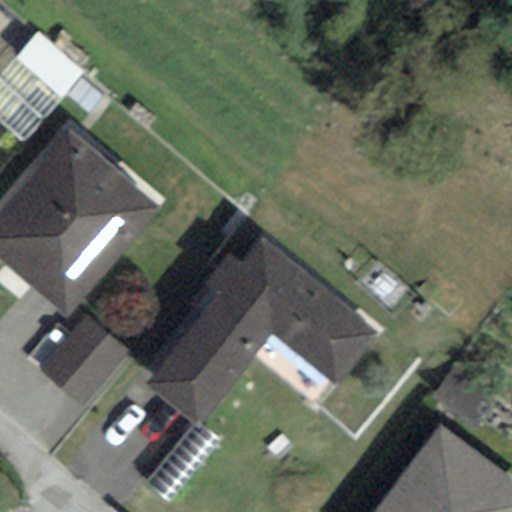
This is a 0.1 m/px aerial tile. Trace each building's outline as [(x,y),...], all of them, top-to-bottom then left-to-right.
[(37,32),(0,76),(0,122),(21,143),(84,75),(37,32)] [(0,199),(0,260),(67,319),(164,208),(67,123),(0,199)] [(194,425),(197,428),(200,424),(270,337),(334,388),(376,336),(260,244),(243,266),(229,256),(188,306),(202,317),(146,387),(194,425)] [(39,372),(83,408),(128,354),(85,318),(39,372)] [(220,439),(200,424),(197,428),(194,425),(148,483),(171,501),(220,439)] [(511,511),(511,483),(440,429),(377,511),(511,511)]
